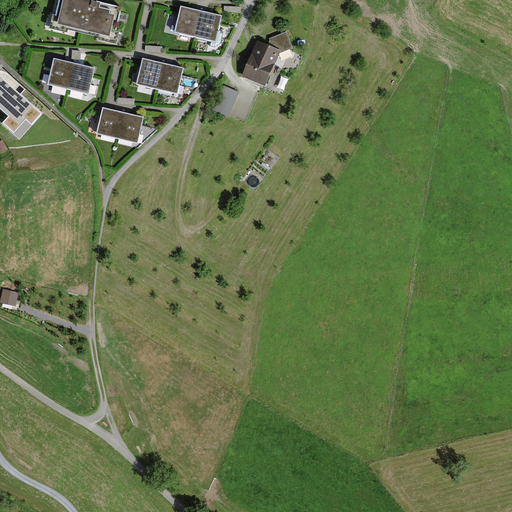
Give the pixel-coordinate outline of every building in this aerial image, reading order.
[(123,8),(89,0),(60,0),(54,29),(115,43),(123,8)] [(200,12),(181,7),(175,33),(194,38),(200,12)] [(222,17),(200,12),(194,38),(216,43),(222,17)] [(282,51),(260,41),(244,75),(266,85),(282,51)] [(74,65),(55,60),(49,85),(69,89),(74,65)] [(163,64),(144,60),(138,85),(158,89),(163,64)] [(183,69),(163,64),(158,89),(177,93),(183,69)] [(94,69),(74,65),(69,89),(89,94),(94,69)] [(227,116),(237,93),(225,88),(215,111),(227,116)] [(40,114),(20,92),(0,110),(0,113),(19,134),(40,114)] [(123,113),(104,109),(98,134),(118,139),(123,113)] [(143,118),(123,113),(118,139),(138,143),(143,118)] [(18,294),(4,291),(2,303),(15,306),(18,294)]
